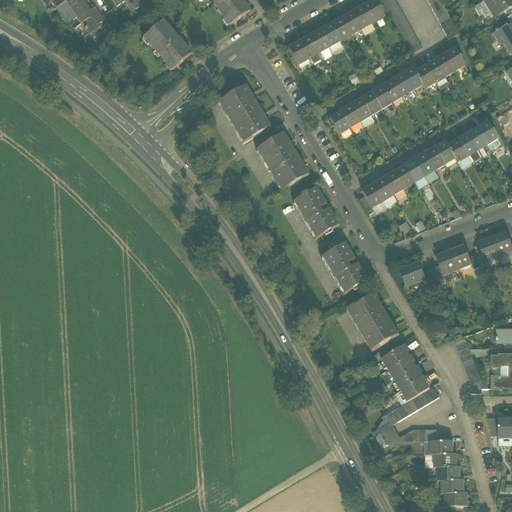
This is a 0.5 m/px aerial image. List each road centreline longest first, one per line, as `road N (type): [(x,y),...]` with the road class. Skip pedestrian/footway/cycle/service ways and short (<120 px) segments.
road 1 (tertiary): [(345,451),(211,222),(141,142)]
road 2 (residential): [(377,260),(457,402),(490,511)]
road 3 (residential): [(246,41),(377,260)]
road 4 (tertiary): [(141,142),(0,35)]
road 5 (residential): [(141,142),(246,41)]
road 6 (residential): [(377,260),(511,210)]
